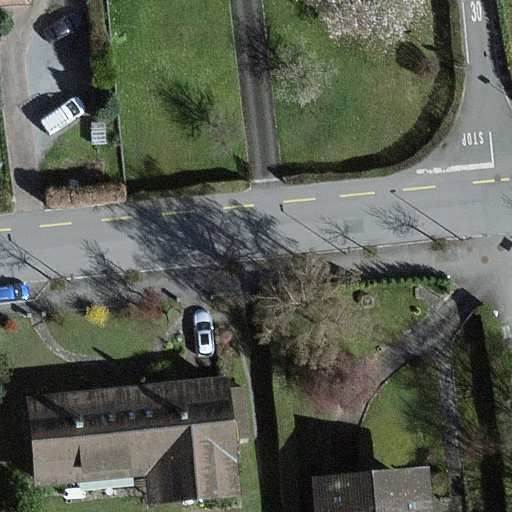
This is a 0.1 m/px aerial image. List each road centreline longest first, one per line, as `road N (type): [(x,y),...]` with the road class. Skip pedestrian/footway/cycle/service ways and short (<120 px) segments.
road 1 (residential): [(496,200),(0,251)]
road 2 (residential): [(475,0),(496,200)]
road 3 (residential): [(496,200),(511,343)]
